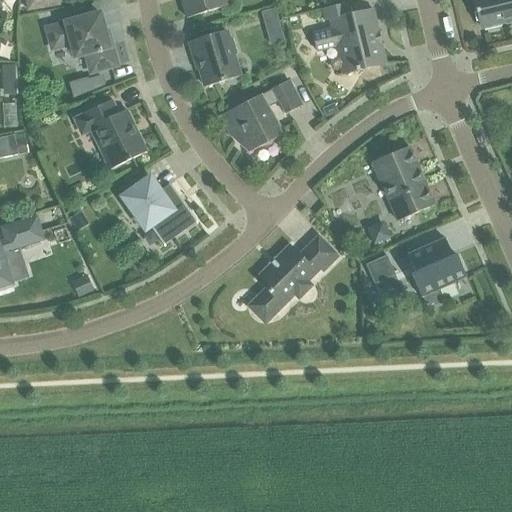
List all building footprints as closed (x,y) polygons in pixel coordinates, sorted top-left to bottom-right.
[(59,0),(25,0),(28,13),(61,6),(59,0)] [(181,0),(188,19),(226,7),(226,6),(221,8),(218,0),(181,0)] [(511,0),(473,0),(477,14),(478,13),(482,28),(484,27),(484,31),(502,27),(501,23),(511,20),(511,0)] [(336,20),(337,27),(311,32),(316,52),(342,47),(348,73),(336,76),(336,77),(362,71),(366,73),(368,69),(386,65),(386,64),(384,64),(377,34),(379,33),(373,10),(351,15),(348,4),(322,10),(325,22),(331,20),(331,21),(336,20)] [(268,30),(280,27),(276,10),(264,14),(268,30)] [(92,73),(117,66),(112,46),(109,47),(100,14),(66,24),(47,30),(53,50),(72,45),(76,58),(87,55),(92,73)] [(197,59),(206,88),(224,83),(228,85),(234,83),(236,79),(240,78),(234,56),(238,55),(233,39),(229,41),(226,32),(188,43),(193,60),(197,59)] [(16,67),(3,67),(4,79),(16,79),(16,67)] [(101,74),(69,84),(73,99),(105,86),(101,74)] [(289,81),(274,89),(274,90),(261,96),(219,117),(220,118),(223,117),(231,134),(238,131),(249,152),(246,153),(247,155),(262,147),(266,149),(274,145),(274,141),(282,137),(268,109),(280,102),(287,115),(302,107),(289,81)] [(113,100),(83,115),(74,120),(77,126),(88,127),(97,144),(101,141),(114,167),(109,170),(110,171),(147,153),(127,111),(119,114),(113,100)] [(21,101),(0,101),(0,126),(22,126),(21,101)] [(335,104),(323,109),(327,117),(338,112),(335,104)] [(25,135),(15,137),(19,156),(29,154),(25,135)] [(1,140),(5,159),(19,156),(15,137),(1,140)] [(373,163),(398,222),(420,213),(424,214),(430,212),(432,208),(435,206),(409,148),(388,157),(384,155),(378,158),(376,162),(373,163)] [(197,225),(198,224),(171,185),(160,192),(151,179),(123,198),(146,231),(151,227),(165,247),(166,247),(164,243),(195,221),(197,225)] [(82,211),(70,218),(78,231),(90,224),(82,211)] [(19,240),(41,232),(37,218),(2,229),(6,241),(0,242),(0,288),(12,284),(2,253),(21,247),(19,240)] [(368,230),(374,245),(390,238),(383,223),(368,230)] [(463,256),(476,251),(472,238),(458,242),(463,256)] [(323,273),(338,258),(319,239),(304,253),(305,254),(301,257),(291,247),(257,280),(267,290),(256,302),(247,296),(246,297),(275,314),(295,294),(296,295),(302,295),(308,289),(308,284),(307,282),(320,269),(323,273)] [(438,291),(467,278),(457,255),(453,257),(445,239),(408,256),(416,273),(412,275),(422,298),(423,297),(426,305),(430,306),(440,302),(441,298),(438,291)] [(387,257),(366,266),(375,285),(395,276),(387,257)] [(87,276),(72,283),(79,298),(94,291),(87,276)] [(395,276),(375,285),(383,303),(403,294),(395,276)]
